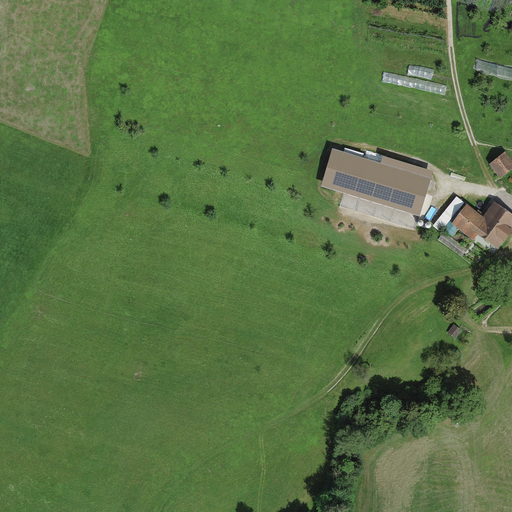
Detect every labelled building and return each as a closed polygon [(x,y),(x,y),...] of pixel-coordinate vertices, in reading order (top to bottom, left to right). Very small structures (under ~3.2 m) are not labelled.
[(429,179),(334,151),(323,185),(419,213),(429,179)] [(511,169),(503,156),(489,166),(499,179),(511,169)] [(343,209),(357,211),(359,200),(344,198),(343,209)] [(511,222),(511,217),(494,205),(483,220),(466,208),(454,224),(474,237),(478,232),(496,245),(511,222)] [(433,223),(447,211),(442,207),(429,219),(433,223)]
